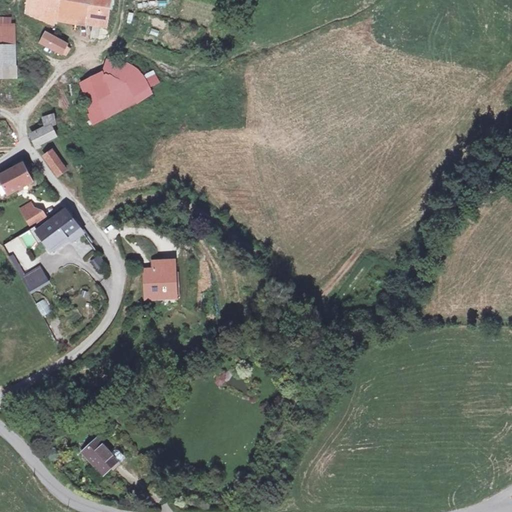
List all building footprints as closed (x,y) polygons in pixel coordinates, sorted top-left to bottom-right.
[(31,0),(30,11),(88,21),(87,26),(110,31),(114,0),(31,0)] [(61,44),(48,37),(44,43),(65,55),(67,51),(60,47),(61,44)] [(0,45),(0,59),(19,59),(20,46),(0,45)] [(0,59),(0,74),(18,75),(19,66),(19,59),(0,59)] [(119,65),(109,77),(88,81),(95,117),(116,112),(121,111),(129,108),(130,105),(150,93),(141,80),(135,75),(129,70),(119,65)] [(145,73),(151,86),(160,82),(154,69),(145,73)] [(46,132),(35,138),(39,145),(57,137),(53,131),(57,128),(54,121),(44,125),(46,132)] [(53,150),(46,156),(65,176),(71,170),(53,150)] [(1,176),(7,192),(33,182),(27,166),(1,176)] [(23,209),(25,214),(36,208),(33,203),(23,209)] [(25,214),(33,228),(47,221),(43,212),(39,214),(36,208),(25,214)] [(50,252),(68,239),(78,232),(80,231),(67,212),(36,233),(42,242),(50,252)] [(33,229),(17,238),(25,253),(39,245),(38,244),(42,242),(36,233),(33,229)] [(81,237),(78,232),(68,239),(72,244),(81,237)] [(100,258),(93,262),(100,271),(104,269),(103,262),(100,258)] [(142,260),(142,276),(152,277),(152,260),(142,260)] [(152,277),(142,276),(143,305),(181,303),(179,260),(152,260),(152,277)] [(17,276),(24,292),(36,286),(29,271),(17,276)] [(36,303),(42,316),(52,311),(45,299),(36,303)] [(223,386),(227,373),(218,371),(214,384),(223,386)] [(82,455),(105,477),(126,457),(115,448),(110,453),(97,440),(82,455)]
